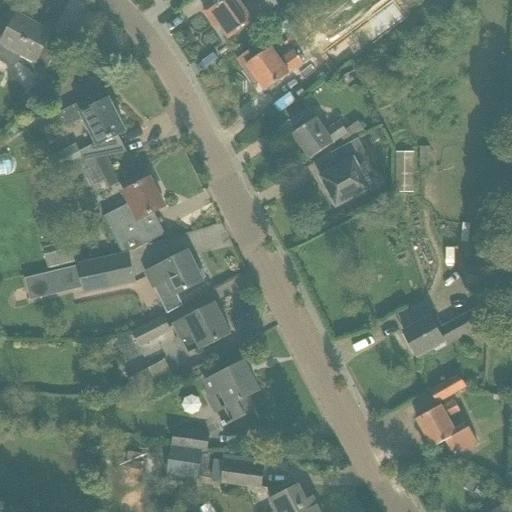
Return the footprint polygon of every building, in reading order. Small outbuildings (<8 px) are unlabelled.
[(214,4),(204,11),(216,29),(220,26),(229,38),(245,27),(263,14),(252,0),(245,5),(241,0),(227,0),(223,3),(216,7),(214,4)] [(0,54),(5,45),(35,61),(31,67),(44,74),(61,43),(49,37),(51,33),(18,15),(12,25),(0,18),(0,54)] [(336,50),(348,41),(331,16),(301,38),(321,66),(338,53),(336,50)] [(288,72),(303,62),(293,50),(279,60),(271,47),(265,51),(260,43),(237,59),(254,84),(258,81),(265,91),(281,80),(289,73),(288,72)] [(27,105),(40,94),(33,86),(21,98),(27,105)] [(93,159),(106,157),(123,153),(127,152),(127,151),(123,151),(116,136),(126,131),(109,99),(96,105),(92,96),(74,105),(60,112),(67,126),(83,118),(96,143),(80,151),(76,144),(55,154),(60,166),(93,159)] [(333,144),(333,143),(348,133),(340,121),(325,132),(316,118),(294,133),(311,159),(333,144)] [(378,127),(369,132),(374,140),(383,135),(378,127)] [(358,167),(370,161),(358,139),(331,153),(338,167),(321,177),(328,191),(325,193),(332,205),(335,204),(336,207),(370,189),(358,167)] [(395,192),(413,192),(414,152),(396,152),(395,192)] [(106,157),(93,159),(109,189),(120,183),(106,157)] [(103,218),(122,253),(134,250),(146,244),(152,241),(140,220),(165,206),(150,178),(124,192),(130,204),(103,218)] [(46,247),(50,267),(79,260),(74,241),(46,247)] [(147,272),(154,287),(167,314),(183,306),(177,294),(203,281),(202,279),(205,278),(198,265),(195,266),(187,252),(147,272)] [(135,284),(127,254),(78,267),(85,297),(135,284)] [(467,285),(491,286),(492,267),(468,266),(467,285)] [(403,332),(417,357),(444,343),(446,346),(466,335),(474,349),(487,341),(490,301),(439,329),(432,316),(403,332)] [(174,324),(181,339),(193,333),(201,348),(229,334),(214,304),(174,324)] [(133,332),(140,346),(170,331),(163,317),(133,332)] [(212,395),(208,397),(223,426),(255,410),(248,396),(258,391),(244,362),(205,382),(212,395)] [(458,376),(431,390),(438,404),(465,389),(458,376)] [(511,399),(507,395),(501,400),(507,406),(511,400),(511,399)] [(449,419),(461,413),(454,401),(442,408),(441,406),(416,419),(433,448),(446,441),(455,457),(478,443),(469,428),(457,434),(449,419)] [(175,430),(173,446),(207,451),(209,435),(175,430)] [(207,451),(173,446),(169,474),(203,479),(207,451)] [(222,483),(260,488),(263,468),(225,462),(222,483)] [(459,483),(470,490),(475,482),(464,475),(459,483)] [(275,511),(319,511),(313,498),(306,501),(299,486),(281,494),(269,500),(275,510),(275,511)]
